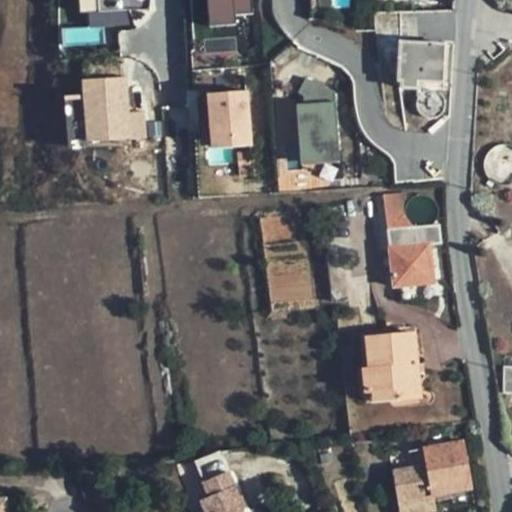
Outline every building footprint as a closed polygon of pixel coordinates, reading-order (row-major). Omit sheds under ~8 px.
[(85,0),(87,26),(135,22),(132,0),(85,0)] [(256,11),(255,0),(216,0),(218,23),(240,22),(239,12),(256,11)] [(417,82),(425,82),(443,83),(445,46),(401,43),(398,81),(402,81),(402,88),(417,89),(417,82)] [(133,110),(131,75),(84,79),(89,142),(151,137),(149,108),(133,110)] [(302,82),(301,99),(337,102),(339,85),(302,82)] [(213,147),(256,144),(252,88),(209,91),(213,147)] [(300,103),(304,164),(344,161),(340,100),(300,103)] [(213,160),(238,160),(238,147),(213,147),(213,160)] [(407,220),(406,217),(405,214),(405,212),(406,210),(406,207),(407,205),(408,203),(410,201),(412,199),(416,197),(419,196),(385,200),(388,228),(413,226),(408,221),(407,220)] [(413,226),(388,228),(394,287),(434,284),(430,243),(441,242),(439,223),(434,224),(413,226)] [(332,303),(346,302),(341,254),(327,256),(332,303)] [(363,370),(365,394),(399,391),(400,400),(421,399),(415,334),(366,339),(369,370),(363,370)] [(511,367),(503,367),(503,394),(511,394),(511,367)] [(366,404),(400,400),(399,391),(365,394),(366,404)] [(393,472),(398,502),(433,495),(452,492),(453,499),(455,507),(474,503),(463,442),(409,451),(412,469),(393,472)] [(242,511),(242,510),(236,498),(240,497),(229,472),(215,478),(206,455),(195,459),(205,482),(211,497),(200,501),(204,510),(205,511),(242,511)] [(452,492),(433,495),(435,502),(453,499),(452,492)] [(425,511),(436,510),(435,502),(433,495),(398,502),(399,511),(425,511)] [(236,498),(242,510),(246,508),(241,496),(240,497),(236,498)]
